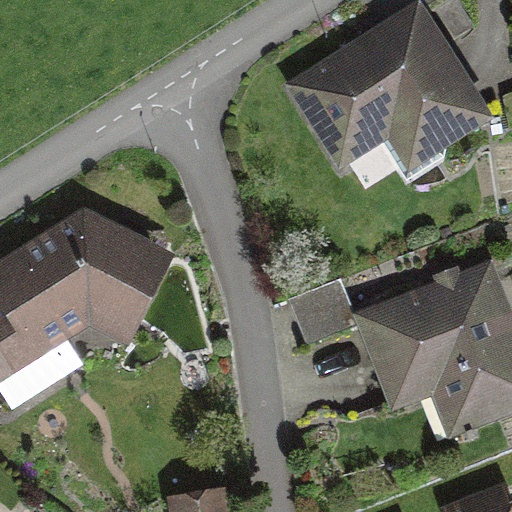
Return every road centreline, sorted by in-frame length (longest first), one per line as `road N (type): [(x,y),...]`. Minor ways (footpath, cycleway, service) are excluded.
road 1 (residential): [(268,511),(233,250),(201,152),(167,88)]
road 2 (residential): [(167,88),(0,194)]
road 3 (residential): [(303,0),(167,88)]
